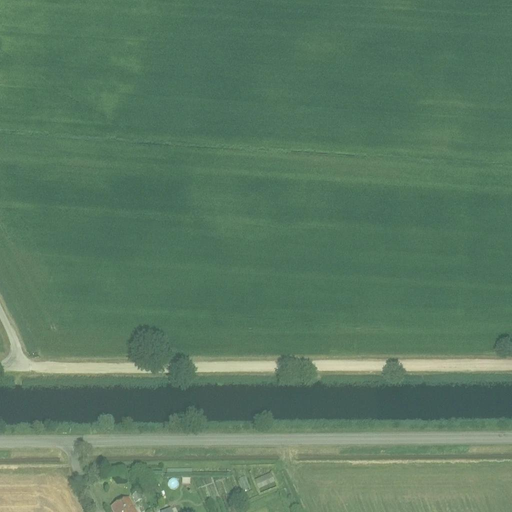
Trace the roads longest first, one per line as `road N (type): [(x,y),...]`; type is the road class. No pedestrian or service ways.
road 1 (track): [(6,366),(511,364)]
road 2 (unclassified): [(71,441),(511,437)]
